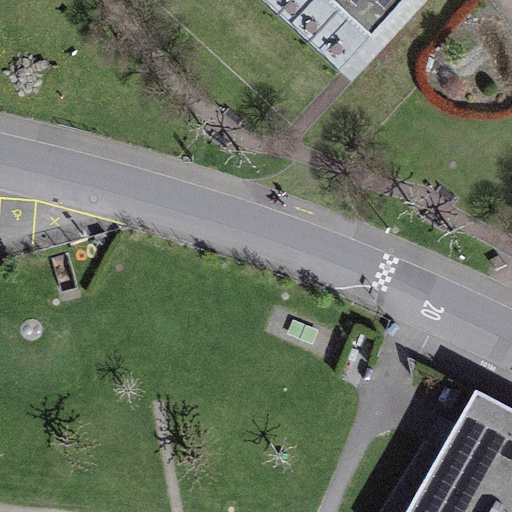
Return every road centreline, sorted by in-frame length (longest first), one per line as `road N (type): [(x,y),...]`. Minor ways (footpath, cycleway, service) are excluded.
road 1 (residential): [(0,159),(97,183),(381,280)]
road 2 (residential): [(381,280),(511,340)]
